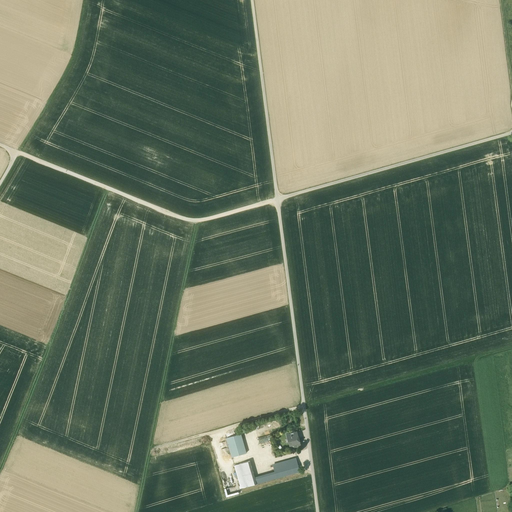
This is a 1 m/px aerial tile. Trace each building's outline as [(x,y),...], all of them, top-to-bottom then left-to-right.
[(241,434),(226,438),(232,457),(246,453),(241,434)] [(269,434),(258,438),(260,444),(271,440),(269,434)] [(297,436),(292,437),(291,434),(287,435),(290,448),(300,446),(297,436)] [(249,461),(240,464),(243,475),(253,473),(249,461)] [(297,462),(273,469),(276,478),(300,472),(297,462)] [(240,464),(235,466),(241,488),(246,486),(243,475),(240,464)] [(253,473),(243,475),(246,486),(246,487),(256,484),(253,473)]
